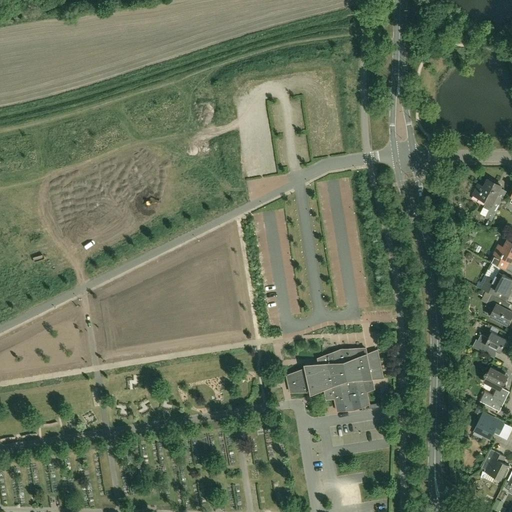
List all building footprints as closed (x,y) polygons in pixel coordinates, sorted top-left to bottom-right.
[(502,186),(488,179),(484,187),(478,184),(473,195),(486,202),(483,207),(488,210),(485,217),(492,221),(495,214),(503,198),(497,195),(502,186)] [(490,262),(506,270),(510,262),(511,262),(511,242),(507,240),(503,247),(498,245),(490,262)] [(482,289),(491,294),(496,296),(498,291),(509,296),(511,289),(511,279),(498,273),(494,280),(488,276),(482,289)] [(504,300),(496,296),(491,294),(485,306),(493,310),(490,316),(507,324),(511,314),(511,312),(501,307),(504,300)] [(492,332),(488,338),(481,334),(478,340),(476,339),(472,346),(486,353),(489,346),(500,352),(507,339),(492,332)] [(367,354),(366,348),(341,349),(333,353),(318,358),(319,364),(305,365),(306,369),(303,369),(287,375),(291,392),(307,391),(311,391),(312,394),(325,389),(327,399),(335,398),(336,405),(337,411),(351,410),(350,406),(356,405),(357,409),(365,405),(370,404),(367,391),(375,389),(373,379),(384,378),(378,350),(367,354)] [(491,366),(488,372),(487,371),(486,371),(485,372),(484,373),(484,374),(484,375),(485,376),(486,376),(483,381),(497,388),(493,396),(490,394),(487,400),(482,398),(480,401),(499,411),(510,391),(502,388),(503,386),(504,386),(505,386),(506,385),(507,384),(507,383),(507,382),(507,381),(506,381),(508,376),(491,367),(492,366),(491,366)] [(504,423),(502,422),(484,413),(475,430),(491,438),(493,432),(499,435),(504,423)] [(491,449),(482,467),(486,469),(485,471),(486,472),(483,477),(492,482),(495,476),(502,480),(509,465),(503,462),(506,456),(495,451),(491,449)]
